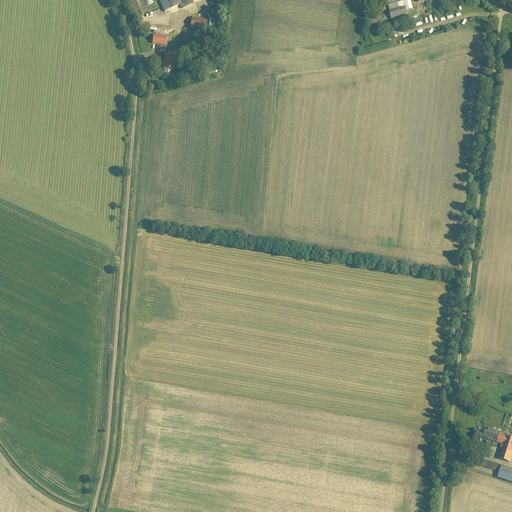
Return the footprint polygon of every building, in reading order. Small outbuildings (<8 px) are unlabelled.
[(141,0),(125,0),(134,19),(147,13),(141,0)] [(161,0),(166,11),(181,4),(183,9),(196,3),(194,0),(161,0)] [(413,10),(410,0),(401,0),(402,0),(396,2),(397,6),(388,8),(390,19),(407,15),(408,14),(407,12),(413,10)] [(372,8),(368,20),(378,23),(381,11),(372,8)] [(193,19),(191,28),(208,31),(209,22),(193,19)] [(152,44),(166,45),(167,37),(153,35),(152,44)] [(163,69),(173,70),(175,56),(165,54),(163,69)] [(479,433),(478,437),(476,443),(490,448),(492,442),(499,444),(494,457),(511,462),(511,439),(499,436),(500,434),(486,430),(485,435),(479,433)] [(498,479),(511,482),(511,468),(489,462),(487,469),(500,472),(498,479)]
